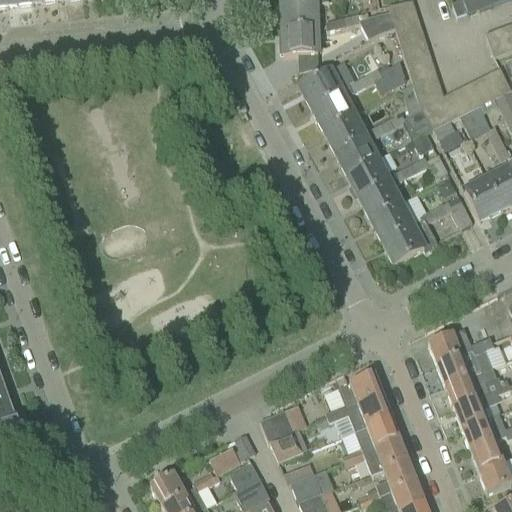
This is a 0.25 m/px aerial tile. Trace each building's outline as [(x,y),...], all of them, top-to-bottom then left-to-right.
[(5,0),(6,10),(7,10),(15,9),(16,11),(16,10),(31,9),(32,9),(32,7),(31,7),(30,0),(5,0)] [(279,0),(280,12),(314,10),(314,11),(326,8),(325,0),(279,0)] [(501,6),(498,0),(487,0),(491,10),(501,6)] [(390,26),(415,18),(410,6),(386,12),(387,17),(390,26)] [(450,9),(455,23),(466,19),(460,6),(450,9)] [(314,35),(314,11),(314,10),(280,12),(281,37),(314,35)] [(387,17),(369,23),(358,28),(359,30),(367,45),(375,41),(393,35),(390,26),(387,17)] [(390,26),(393,35),(394,38),(418,30),(415,18),(390,26)] [(357,22),(342,25),(343,29),(340,30),(341,34),(359,30),(358,28),(357,22)] [(343,29),(342,25),(324,29),(326,37),(341,34),(340,30),(343,29)] [(422,42),(418,30),(394,38),(398,50),(422,42)] [(511,55),(511,43),(507,31),(496,35),(504,58),(511,55)] [(314,35),(281,37),(282,48),(278,48),(278,60),(282,60),(282,62),(315,61),(314,35)] [(504,58),(496,35),(484,39),(493,63),(504,58)] [(426,54),(422,42),(398,50),(402,62),(426,54)] [(430,66),(426,54),(402,62),(406,74),(430,66)] [(430,66),(406,74),(410,85),(434,77),(430,66)] [(398,69),(389,74),(378,79),(380,83),(383,82),(390,95),(404,88),(398,69)] [(498,74),(487,79),(498,102),(510,96),(498,74)] [(363,88),(365,92),(380,83),(378,79),(376,75),(363,82),(365,86),(363,88)] [(329,77),(298,93),(310,115),(341,99),(329,77)] [(438,89),(434,77),(410,85),(412,91),(414,97),(438,89)] [(498,102),(487,79),(476,85),(487,107),(498,102)] [(365,86),(363,82),(348,91),(352,98),(365,92),(363,88),(365,86)] [(476,85),(465,90),(476,113),(478,112),(487,107),(476,85)] [(438,89),(414,97),(419,113),(442,102),(438,89)] [(476,113),(465,90),(454,96),(465,119),(476,113)] [(454,96),(442,102),(419,113),(420,114),(421,116),(431,136),(436,133),(448,127),(458,122),(465,119),(454,96)] [(511,102),(510,98),(494,107),(510,138),(511,136),(511,102)] [(341,99),(310,115),(322,137),(352,121),(341,99)] [(465,119),(458,122),(470,145),(484,137),(491,150),(495,148),(497,151),(501,148),(493,133),(489,135),(478,112),(476,113),(465,119)] [(400,119),(386,127),(388,131),(385,132),(387,136),(401,129),(400,119)] [(352,121),(322,137),(334,160),(364,143),(352,121)] [(388,131),(386,127),(371,135),(375,143),(387,136),(385,132),(388,131)] [(413,146),(425,139),(419,127),(406,134),(413,146)] [(432,135),(438,146),(453,138),(448,127),(436,133),(432,135)] [(457,136),(438,146),(443,157),(463,148),(457,136)] [(432,154),(426,142),(413,148),(419,160),(432,154)] [(364,143),(334,160),(345,182),(376,166),(364,143)] [(508,161),(501,148),(497,151),(495,148),(491,150),(499,166),(508,161)] [(436,161),(425,168),(427,171),(426,172),(433,185),(446,178),(436,161)] [(423,164),(409,171),(411,175),(408,177),(410,180),(423,173),(426,172),(427,171),(425,168),(423,164)] [(387,188),(376,166),(345,182),(357,204),(387,188)] [(408,182),(410,180),(408,177),(411,175),(409,171),(394,179),(398,187),(408,182)] [(511,180),(508,174),(486,185),(501,216),(511,210),(511,180)] [(501,216),(486,185),(463,197),(479,227),(501,216)] [(399,210),(387,188),(357,204),(369,226),(399,210)] [(459,207),(449,212),(450,215),(454,223),(460,234),(471,229),(459,207)] [(446,208),(431,216),(435,223),(450,215),(449,212),(446,208)] [(399,210),(369,226),(380,248),(411,232),(399,210)] [(411,232),(380,248),(392,271),(421,255),(424,259),(437,252),(425,229),(435,223),(431,216),(417,223),(419,227),(411,232)] [(451,340),(426,350),(435,371),(459,361),(470,357),(469,352),(462,336),(451,340)] [(488,344),(478,348),(482,358),(484,357),(492,354),(490,349),(488,344)] [(482,358),(478,348),(469,352),(470,357),(472,362),(482,358)] [(470,357),(459,361),(435,371),(443,393),(491,374),(484,357),(482,358),(472,362),(470,357)] [(498,391),(491,374),(443,393),(452,415),(488,401),(489,404),(489,405),(493,404),(499,401),(496,392),(498,391)] [(356,412),(381,403),(372,381),(348,390),(336,396),(343,413),(345,417),(357,413),(356,412)] [(505,388),(498,391),(496,392),(499,401),(509,398),(505,388)] [(3,399),(0,400),(0,423),(11,419),(10,419),(3,399)] [(488,401),(452,415),(460,436),(485,426),(480,416),(495,410),(493,404),(489,405),(489,404),(488,401)] [(357,413),(345,417),(347,422),(353,439),(365,434),(389,424),(381,403),(356,412),(357,413)] [(343,413),(333,417),(337,426),(347,422),(345,417),(343,413)] [(284,417),(258,427),(267,449),(268,448),(293,438),(284,417)] [(337,426),(333,417),(323,421),(327,430),(337,426)] [(11,419),(0,423),(0,445),(17,440),(10,420),(11,420),(11,419)] [(365,434),(353,439),(360,455),(361,460),(373,455),(397,445),(389,424),(365,434)] [(485,426),(460,436),(468,457),(493,448),(485,426)] [(511,444),(511,433),(511,434),(502,438),(506,447),(511,444)] [(293,438),(268,448),(276,469),(301,459),(293,438)] [(20,448),(17,440),(0,445),(0,469),(32,458),(28,445),(20,448)] [(243,465),(246,463),(254,459),(244,440),(233,446),(243,465)] [(373,455),(361,460),(363,465),(370,481),(382,477),(406,467),(397,445),(373,455)] [(493,448),(468,457),(477,478),(501,469),(493,448)] [(217,481),(238,469),(230,455),(209,467),(217,481)] [(360,455),(350,459),(354,469),(363,465),(361,460),(360,455)] [(354,469),(350,459),(340,463),(344,472),(354,469)] [(382,477),(386,487),(374,492),(377,499),(378,498),(380,503),(415,489),(406,467),(382,477)] [(510,491),(501,469),(477,478),(485,500),(510,491)] [(236,497),(258,484),(250,470),(228,482),(236,497)] [(308,470),(282,480),(287,491),(289,490),(312,480),(308,470)] [(201,484),(200,484),(205,494),(206,493),(215,488),(218,487),(215,482),(212,484),(210,479),(201,484)] [(159,511),(161,511),(183,500),(171,480),(148,493),(159,511)] [(312,480),(289,490),(297,510),(320,501),(316,489),(313,483),(312,480)] [(205,494),(200,484),(191,490),(193,494),(196,499),(205,494)] [(258,484),(236,497),(232,499),(239,511),(253,511),(268,504),(258,484)] [(415,489),(380,503),(382,508),(381,508),(382,511),(417,511),(423,510),(415,489)] [(193,494),(183,500),(161,511),(203,511),(196,499),(193,494)] [(377,499),(368,502),(372,511),(381,508),(382,508),(380,503),(378,498),(377,499)] [(325,511),(320,501),(297,510),(297,511),(325,511)] [(370,511),(372,511),(368,502),(359,506),(361,511),(370,511)]
